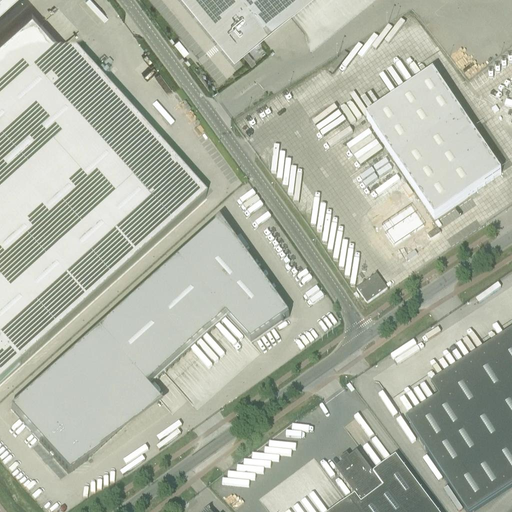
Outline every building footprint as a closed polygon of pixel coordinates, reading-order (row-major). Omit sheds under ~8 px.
[(193,0),(236,52),(299,0),(193,0)] [(0,35),(0,385),(205,201),(64,45),(31,8),(0,35)] [(473,71),(511,43),(511,9),(450,53),(461,68),(468,64),(473,71)] [(366,121),(434,221),(501,176),(433,75),(366,121)] [(314,123),(331,150),(356,134),(349,122),(350,121),(345,114),(343,115),(338,108),(314,123)] [(404,211),(375,232),(380,239),(378,240),(387,253),(418,232),(404,211)] [(156,399),(157,399),(148,389),(163,375),(164,375),(223,321),(226,318),(250,345),(251,345),(286,320),(289,318),(220,221),(215,225),(10,411),(66,474),(68,475),(85,463),(87,461),(156,399)] [(511,342),(435,394),(443,406),(410,428),(464,511),(475,511),(511,487),(511,342)] [(254,457),(255,466),(262,465),(263,470),(271,469),(271,464),(280,463),(279,458),(287,457),(285,439),(276,440),(276,444),(268,445),(269,450),(260,451),(261,456),(254,457)] [(434,511),(429,505),(429,504),(395,460),(394,460),(394,461),(377,473),(377,474),(373,477),(356,455),(349,461),(346,457),(345,458),(340,462),(339,463),(342,466),(334,472),(355,498),(348,503),(347,504),(336,511),(434,511)]
